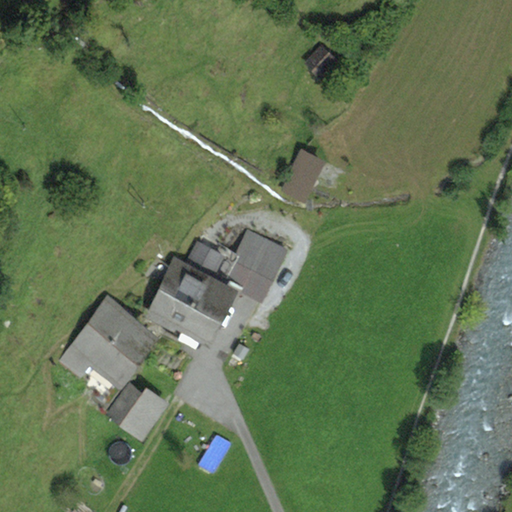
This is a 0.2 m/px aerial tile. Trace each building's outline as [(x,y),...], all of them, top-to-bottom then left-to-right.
[(322,45),(308,60),(321,72),(335,58),(322,45)] [(301,153),(284,186),(303,196),(320,162),(301,153)] [(233,258),(230,257),(220,276),(241,287),(261,297),(285,250),(247,231),(233,258)] [(226,294),(235,298),(241,287),(220,276),(207,269),(216,252),(192,240),(178,267),(173,264),(151,307),(174,318),(175,315),(207,331),(226,294)] [(81,373),(92,355),(120,375),(148,336),(103,304),(62,360),(81,373)] [(130,386),(110,414),(140,436),(164,403),(153,395),(150,400),(130,386)]
